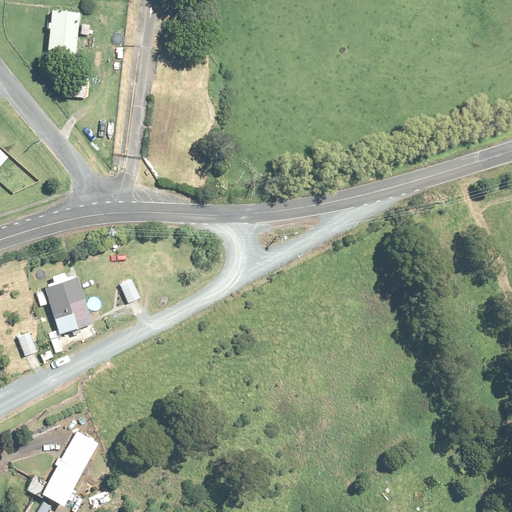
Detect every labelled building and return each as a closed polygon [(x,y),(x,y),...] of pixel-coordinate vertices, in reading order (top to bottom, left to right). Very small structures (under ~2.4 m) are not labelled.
[(45,23),(42,23),(42,29),(45,30),(43,54),(72,56),(76,12),(46,10),(45,23)] [(88,25),(78,25),(77,34),(95,35),(95,28),(88,28),(88,25)] [(84,98),(86,71),(79,70),(79,73),(70,72),(69,97),(84,98)] [(65,280),(63,271),(47,276),(49,282),(42,285),(43,287),(39,289),(53,331),(45,334),(52,352),(63,348),(57,333),(89,322),(73,277),(65,280)] [(138,298),(128,278),(116,284),(125,304),(138,298)] [(35,351),(26,328),(16,332),(17,336),(14,337),(21,356),(35,351)] [(45,511),(50,504),(57,508),(95,445),(89,441),(91,438),(84,433),(81,437),(73,432),(35,495),(41,498),(32,511),(45,511)]
